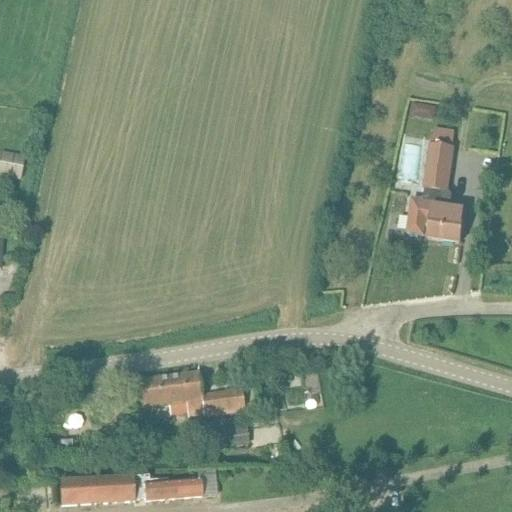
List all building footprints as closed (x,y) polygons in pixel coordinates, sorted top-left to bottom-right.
[(457,32),(451,58),(475,63),(481,38),(457,32)] [(413,105),(411,118),(434,122),(436,109),(413,105)] [(410,215),(407,235),(428,238),(427,240),(460,245),(465,207),(451,205),(452,196),(449,192),(448,192),(454,150),(452,150),(454,133),(434,130),(432,147),(430,146),(424,190),(425,190),(424,201),(422,201),(420,216),(410,215)] [(0,158),(0,178),(20,183),(24,160),(1,155),(0,158)] [(204,420),(244,414),(241,393),(202,397),(198,375),(137,384),(141,410),(168,407),(170,417),(187,415),(187,419),(203,417),(204,420)] [(247,428),(203,432),(205,450),(249,446),(247,428)] [(114,434),(98,435),(100,452),(115,451),(114,434)] [(60,439),(46,440),(47,455),(61,454),(60,439)] [(60,483),(62,508),(134,504),(134,503),(145,502),(145,504),(201,499),(199,482),(168,485),(167,482),(149,483),(149,478),(132,479),(60,483)]
